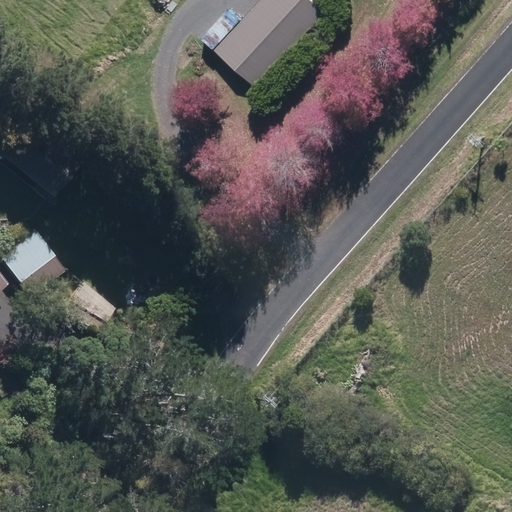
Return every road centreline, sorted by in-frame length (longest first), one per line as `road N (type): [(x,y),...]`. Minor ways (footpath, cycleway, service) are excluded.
road 1 (residential): [(215,394),(291,291),(511,46)]
road 2 (track): [(324,256),(206,171),(176,135),(176,47),(190,13),(209,0)]
road 3 (track): [(260,330),(137,256),(40,218)]
road 4 (track): [(131,511),(215,394)]
